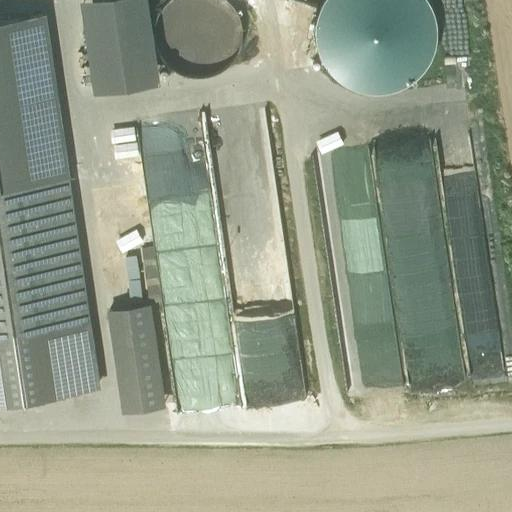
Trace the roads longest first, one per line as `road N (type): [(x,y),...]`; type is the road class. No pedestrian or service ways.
road 1 (track): [(0,439),(330,440),(511,425)]
road 2 (unknown): [(267,0),(330,440)]
